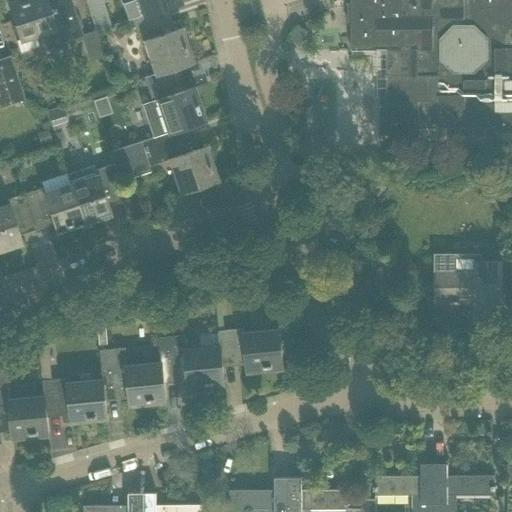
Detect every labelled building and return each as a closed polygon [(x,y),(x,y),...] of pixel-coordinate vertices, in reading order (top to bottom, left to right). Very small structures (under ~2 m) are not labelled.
[(15,0),(8,3),(14,22),(20,40),(23,50),(38,45),(35,35),(49,30),(54,45),(82,36),(74,10),(71,0),(15,0)] [(86,0),(94,28),(109,23),(102,0),(86,0)] [(132,0),(120,4),(126,21),(130,20),(130,19),(142,15),(142,16),(162,9),(181,3),(179,0),(132,0)] [(511,0),(350,0),(351,3),(347,3),(347,24),(351,24),(351,50),(385,50),(386,96),(379,96),(379,135),(418,134),(418,126),(495,126),(495,134),(511,133),(511,0)] [(143,42),(154,74),(155,75),(174,68),(193,62),(181,28),(169,32),(162,9),(142,16),(142,15),(130,19),(130,20),(138,44),(143,42)] [(308,32),(299,26),(291,40),(299,45),(308,32)] [(0,107),(25,100),(12,60),(0,63),(0,107)] [(156,100),(167,133),(167,134),(186,127),(205,121),(194,87),(182,91),(174,68),(155,75),(154,74),(142,78),(150,102),(156,100)] [(60,106),(46,111),(50,124),(64,119),(60,106)] [(110,152),(113,164),(118,179),(131,175),(132,177),(150,171),(149,166),(169,159),(180,192),(217,180),(206,146),(194,150),(186,127),(167,134),(167,133),(110,152)] [(48,131),(39,134),(42,145),(52,142),(48,131)] [(333,153),(333,143),(317,143),(317,153),(333,153)] [(96,176),(70,184),(83,224),(110,215),(107,206),(125,200),(118,179),(113,164),(94,170),(96,176)] [(42,187),(23,193),(34,225),(52,219),(56,233),(83,224),(70,184),(44,193),(42,187)] [(7,205),(0,207),(0,251),(21,244),(16,231),(34,225),(23,193),(5,199),(7,205)] [(476,302),(476,316),(500,315),(500,262),(476,262),(476,270),(455,270),(454,255),(436,255),(436,302),(476,302)] [(193,285),(186,262),(176,265),(184,288),(193,285)] [(199,271),(203,282),(214,278),(210,267),(199,271)] [(219,331),(221,347),(222,362),(246,360),(248,372),(283,369),(279,330),(246,333),(245,328),(219,331)] [(159,338),(162,364),(164,379),(188,376),(189,389),(225,385),(222,362),(221,347),(186,350),(185,335),(159,338)] [(101,351),(104,380),(105,396),(129,393),(130,406),(166,402),(164,379),(162,364),(128,368),(126,348),(101,351)] [(0,372),(0,427),(12,426),(13,439),(49,435),(47,412),(45,396),(11,399),(8,372),(0,372)] [(43,381),(45,396),(47,412),(70,410),(72,422),(108,419),(105,396),(104,380),(69,384),(68,378),(43,381)] [(411,495),(410,511),(434,511),(434,463),(420,463),(420,475),(375,475),(375,495),(411,495)] [(434,463),(434,511),(456,511),(456,495),(493,495),(493,475),(448,475),(448,463),(434,463)] [(266,509),(266,511),(288,511),(288,477),(274,477),(275,490),(229,490),(229,509),(266,509)] [(302,477),(288,477),(288,511),(311,511),(312,509),(347,509),(347,489),(302,489),(302,477)] [(142,511),(142,492),(129,492),(129,505),(83,505),(83,511),(142,511)] [(156,492),(142,492),(142,511),(201,511),(201,504),(156,505),(156,492)] [(503,511),(503,500),(495,500),(494,511),(503,511)]
